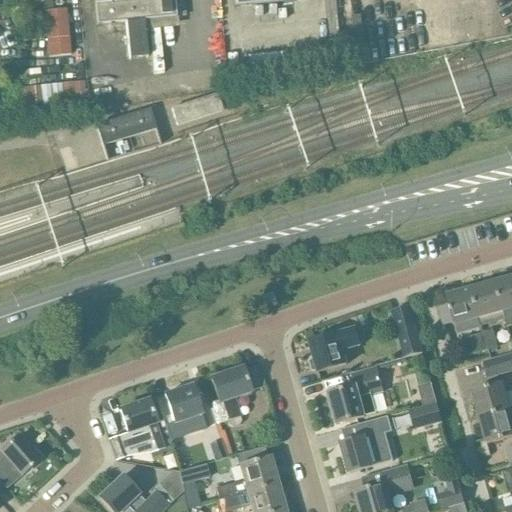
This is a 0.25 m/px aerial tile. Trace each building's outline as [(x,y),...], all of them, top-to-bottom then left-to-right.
[(88,0),(90,24),(122,22),(124,58),(149,57),(150,74),(164,73),(161,18),(169,17),(168,0),(88,0)] [(311,0),(233,0),(234,8),(311,1),(311,0)] [(70,56),(66,9),(44,11),(49,58),(70,56)] [(285,78),(283,53),(248,56),(250,85),(285,78)] [(82,81),(19,88),(21,106),(61,102),(60,93),(83,91),(82,81)] [(216,96),(171,110),(177,127),(222,113),(216,96)] [(161,146),(150,110),(96,126),(107,162),(108,162),(103,146),(155,131),(160,146),(161,146)] [(511,277),(495,282),(504,312),(503,312),(506,321),(508,328),(511,326),(511,277)] [(503,312),(495,282),(471,289),(479,318),(478,319),(481,327),(505,321),(503,312)] [(479,318),(471,289),(446,296),(449,305),(439,308),(444,326),(454,323),(454,325),(478,319),(479,318)] [(424,353),(412,306),(391,311),(404,359),(424,353)] [(356,328),(310,341),(314,358),(310,361),(313,371),(318,371),(319,372),(348,364),(344,350),(361,345),(356,328)] [(483,333),(483,334),(488,351),(489,353),(498,350),(492,330),(483,333)] [(467,357),(488,351),(483,334),(462,340),(467,357)] [(511,372),(511,354),(482,363),(487,380),(511,372)] [(383,391),(376,367),(353,373),(356,386),(328,393),(337,425),(365,417),(365,416),(377,412),(372,394),(383,391)] [(250,393),(242,369),(210,380),(218,404),(208,407),(215,426),(227,422),(228,426),(232,428),(239,425),(242,422),(240,418),(242,417),(235,398),(250,393)] [(473,391),(481,418),(510,409),(503,383),(473,391)] [(203,417),(193,387),(165,396),(173,418),(163,422),(170,442),(181,438),(180,435),(206,426),(203,417)] [(149,402),(120,412),(128,435),(142,431),(151,456),(164,452),(155,427),(157,426),(149,402)] [(443,423),(438,403),(408,411),(414,431),(443,423)] [(509,465),(511,464),(511,415),(510,409),(481,418),(488,444),(511,437),(511,445),(504,448),(509,465)] [(363,438),(341,444),(350,475),(393,462),(391,462),(383,434),(390,432),(386,419),(388,419),(388,418),(358,426),(358,427),(360,427),(363,438)] [(39,461),(18,437),(0,453),(0,486),(7,480),(11,485),(39,461)] [(127,458),(120,437),(108,441),(115,462),(127,458)] [(226,459),(221,441),(208,445),(214,462),(226,459)] [(220,502),(278,485),(270,459),(268,459),(264,447),(237,456),(244,482),(216,489),(220,502)] [(511,464),(509,465),(510,470),(502,472),(509,494),(511,492),(511,464)] [(206,465),(179,472),(182,486),(194,482),(209,478),(206,465)] [(364,490),(356,493),(360,511),(391,511),(387,495),(413,488),(407,466),(379,473),(361,478),(364,490)] [(173,501),(183,493),(182,486),(179,472),(172,471),(158,485),(162,489),(173,501)] [(448,492),(437,495),(441,511),(464,504),(456,477),(445,480),(448,492)] [(122,478),(99,500),(109,511),(161,511),(173,501),(162,489),(155,495),(145,505),(138,497),(139,496),(137,494),(142,489),(133,481),(129,485),(122,478)] [(278,485),(220,502),(222,511),(224,511),(250,505),(252,511),(282,511),(285,511),(287,511),(283,496),(281,497),(278,485)]
